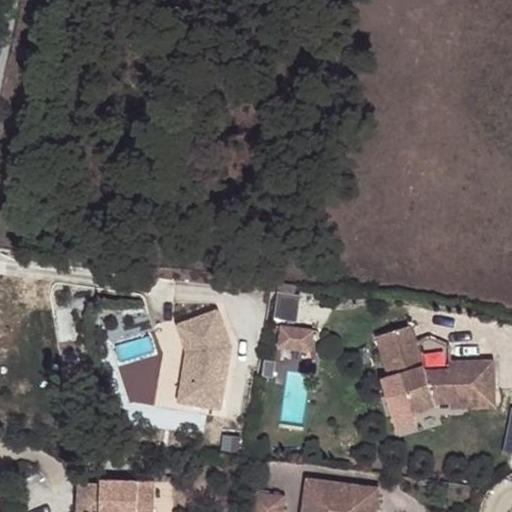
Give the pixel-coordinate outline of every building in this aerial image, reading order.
[(298,319),(301,297),(282,294),(279,315),(298,319)] [(227,422),(236,358),(221,320),(182,336),(191,363),(182,415),(227,422)] [(415,328),(381,338),(394,381),(386,383),(401,429),(420,424),(417,417),(440,411),(439,406),(454,405),(454,410),(499,409),(498,363),(453,365),(453,373),(453,376),(445,376),(445,373),(429,374),(415,328)] [(314,354),(317,333),(285,329),(282,349),(314,354)] [(380,511),(382,494),(306,486),(302,511),(380,511)] [(106,497),(81,496),(80,511),(157,511),(158,494),(106,493),(106,497)] [(254,501),(252,511),(282,511),(283,503),(254,501)]
